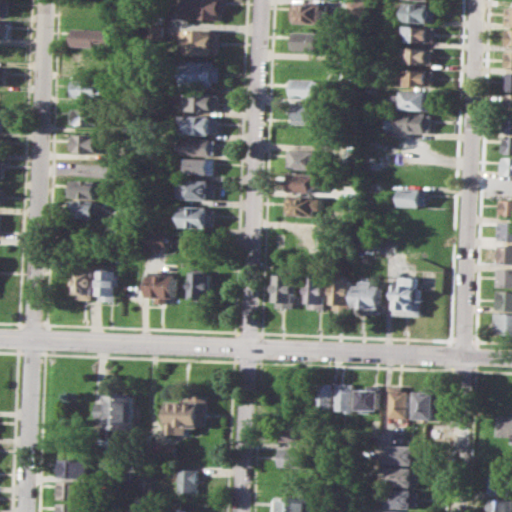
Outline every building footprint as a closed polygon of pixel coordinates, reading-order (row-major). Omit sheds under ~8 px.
[(0,0),(12,0),(12,16),(0,15),(0,0)] [(186,0),(226,0),(225,20),(186,18),(186,0)] [(356,0),(368,0),(368,14),(356,14),(356,0)] [(296,1),(327,2),(326,24),(295,23),(296,1)] [(408,2),(438,3),(437,21),(407,20),(408,2)] [(0,19),(11,20),(10,38),(0,37),(0,19)] [(406,25),(438,26),(437,43),(410,42),(411,33),(406,33),(406,25)] [(76,27),(114,29),(113,47),(75,45),(76,27)] [(180,32),(189,33),(189,29),(223,30),(222,55),(187,53),(187,49),(180,49),(180,32)] [(295,31),(326,32),(325,51),(295,50),(295,31)] [(406,46),(437,47),(436,64),(410,63),(410,55),(406,55),(406,46)] [(77,48),(112,50),(111,67),(76,66),(77,48)] [(185,59),(217,61),(217,66),(223,66),(222,81),(218,80),(217,88),(183,85),(185,59)] [(0,66),(10,67),(9,86),(0,85),(0,66)] [(405,68),(435,69),(435,86),(409,85),(409,77),(405,77),(405,68)] [(293,78),(329,80),(329,97),(293,95),(293,78)] [(74,79),(111,81),(110,91),(102,91),(102,96),(73,95),(74,79)] [(404,90),(435,91),(435,110),(403,109),(403,103),(394,103),(395,94),(404,94),(404,90)] [(188,91),(220,92),(220,110),(188,109),(188,91)] [(300,102),(331,103),(330,123),(294,122),(295,111),(299,111),(300,102)] [(73,107),(102,109),(101,125),(72,124),(73,107)] [(397,111),(433,113),(432,132),(394,130),(394,127),(387,126),(387,118),(397,119),(397,111)] [(0,112),(9,113),(8,133),(0,132),(0,112)] [(504,113),(511,113),(511,131),(503,131),(504,113)] [(183,114),(219,116),(219,133),(182,132),(183,114)] [(73,134),(101,135),(101,151),(73,150),(73,134)] [(503,135),(511,135),(511,153),(508,153),(508,150),(502,150),(503,135)] [(179,136),(218,138),(217,156),(178,154),(179,136)] [(290,149),(325,150),(324,169),(293,168),(294,163),(289,163),(290,149)] [(185,156),(218,157),(217,174),(190,173),(190,168),(184,168),(185,156)] [(502,156),(511,156),(511,174),(501,174),(502,156)] [(72,159),(100,160),(99,165),(103,165),(103,175),(98,175),(98,178),(71,178),(72,159)] [(291,172),(323,173),(322,187),(316,187),(316,192),(296,191),(296,184),(291,184),(291,172)] [(181,178),(217,180),(215,198),(180,196),(181,178)] [(71,180),(101,181),(100,192),(97,192),(97,197),(70,196),(71,180)] [(400,187),(430,188),(429,205),(403,205),(403,199),(400,199),(400,187)] [(289,195),(327,197),(326,209),(319,209),(319,215),(288,214),(289,195)] [(500,198),(511,198),(511,214),(499,214),(500,198)] [(69,200),(100,200),(100,212),(96,212),(96,218),(74,217),(75,209),(69,209),(69,200)] [(184,205),(211,206),(210,208),(216,209),(215,224),(209,223),(209,227),(183,226),(184,205)] [(498,220),(511,220),(511,239),(497,239),(498,220)] [(149,228),(169,229),(168,247),(165,247),(165,250),(156,250),(157,247),(148,246),(149,228)] [(321,235),(335,236),(335,251),(320,251),(321,235)] [(498,243),(511,243),(511,263),(497,263),(498,243)] [(79,267),(98,268),(97,300),(78,299),(79,267)] [(497,267),(511,267),(511,286),(496,286),(497,267)] [(283,268),(295,268),(295,274),(300,274),(299,308),(277,306),(278,273),(283,274),(283,268)] [(102,269),(121,270),(120,302),(103,302),(104,294),(101,294),(102,269)] [(153,270),(164,271),(164,273),(179,274),(177,296),(169,296),(168,302),(159,302),(160,297),(151,296),(153,270)] [(193,270),(214,271),(212,299),(192,298),(193,270)] [(311,275),(331,276),(330,309),(310,308),(311,275)] [(359,284),(364,284),(364,275),(378,275),(378,283),(385,284),(384,308),(381,308),(381,313),(366,313),(367,306),(358,306),(359,284)] [(396,283),(403,283),(403,275),(418,276),(418,288),(422,288),(422,298),(425,298),(424,316),(394,315),(396,283)] [(336,277),(356,277),(355,311),(335,310),(336,277)] [(497,290),(511,290),(511,309),(496,309),(497,290)] [(494,312),(511,312),(511,333),(494,333),(494,312)] [(317,382),(336,383),(335,412),(316,411),(317,382)] [(339,382),(357,383),(356,411),(338,410),(339,382)] [(361,389),(371,389),(372,384),(383,385),(381,410),(360,409),(361,389)] [(390,384),(405,385),(405,390),(413,390),(412,417),(394,417),(395,400),(389,400),(390,384)] [(278,385),(297,386),(296,412),(277,411),(278,385)] [(417,391),(426,391),(426,386),(437,387),(436,417),(416,417),(417,391)] [(111,392),(138,393),(136,429),(110,428),(111,418),(103,417),(103,402),(111,402),(111,392)] [(172,401),(190,402),(190,394),(209,395),(208,426),(192,426),(191,434),(171,433),(172,401)] [(498,415),(511,415),(511,434),(497,434),(498,415)] [(305,441),(306,429),(286,428),(285,441),(305,441)] [(95,438),(113,439),(112,453),(94,452),(95,438)] [(155,444),(175,446),(174,459),(154,458),(155,444)] [(391,444),(422,446),(421,464),(390,463),(391,444)] [(282,448),(305,449),(304,467),(281,466),(282,448)] [(61,458),(94,459),(93,477),(61,476),(61,458)] [(390,467),(420,468),(420,486),(389,485),(390,467)] [(183,468),(201,469),(200,492),(182,491),(183,468)] [(285,471),(308,472),(307,491),(284,490),(285,471)] [(491,475),(511,475),(511,495),(490,494),(491,475)] [(60,480),(93,481),(92,499),(60,498),(60,480)] [(389,488),(419,490),(419,508),(388,506),(389,488)] [(276,511),(277,495),(312,496),(311,511),(276,511)] [(487,511),(487,498),(511,498),(511,510),(510,510),(510,511),(487,511)] [(60,511),(61,502),(94,503),(94,511),(60,511)]
